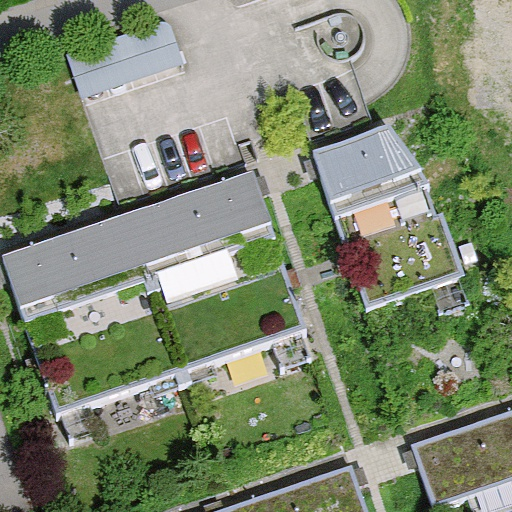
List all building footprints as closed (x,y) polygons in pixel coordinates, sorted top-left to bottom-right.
[(511,115),(511,14),(489,14),(489,114),(511,115)] [(86,96),(188,62),(173,15),(70,49),(86,96)] [(401,145),(318,177),(347,251),(430,219),(401,145)] [(247,194),(127,239),(149,297),(269,253),(247,194)] [(430,219),(347,251),(379,331),(461,298),(430,219)] [(149,297),(127,239),(7,283),(29,341),(149,297)] [(269,253),(149,297),(183,390),(303,346),(269,253)] [(149,297),(29,341),(63,434),(183,390),(149,297)] [(511,432),(415,467),(431,511),(478,511),(511,500),(511,432)] [(353,511),(345,488),(272,511),(353,511)]
